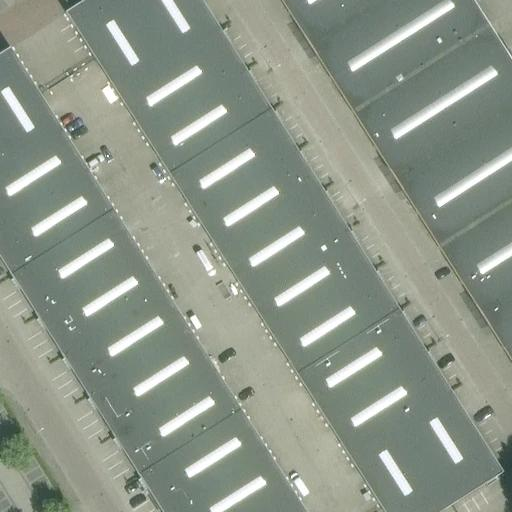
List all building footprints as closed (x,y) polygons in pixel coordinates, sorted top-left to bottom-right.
[(75,27),(116,92),(171,57),(134,0),(86,0),(73,9),(81,23),(75,27)] [(134,0),(171,57),(219,26),(201,0),(134,0)] [(279,0),(309,46),(381,0),(279,0)] [(381,0),(309,46),(353,114),(490,27),(472,0),(381,0)] [(81,23),(73,9),(66,13),(75,27),(81,23)] [(245,67),(219,26),(171,57),(116,92),(142,133),(245,67)] [(511,107),(511,61),(490,27),(353,114),(396,182),(511,107)] [(61,127),(11,48),(0,55),(0,145),(9,160),(61,127)] [(142,133),(168,174),(271,108),(245,67),(142,133)] [(511,107),(396,182),(439,249),(511,202),(511,107)] [(168,174),(194,215),(297,149),(271,108),(168,174)] [(9,160),(0,165),(0,223),(87,168),(61,127),(9,160)] [(0,165),(9,160),(0,145),(0,165)] [(220,256),(323,190),(297,149),(194,215),(220,256)] [(0,258),(10,274),(113,209),(87,168),(0,223),(0,258)] [(220,256),(246,297),(349,231),(323,190),(220,256)] [(511,298),(511,202),(439,249),(482,317),(511,298)] [(10,274),(36,315),(139,250),(113,209),(10,274)] [(375,272),(349,231),(246,297),(272,337),(375,272)] [(62,356),(165,291),(139,250),(36,315),(62,356)] [(272,337),(298,378),(401,313),(375,272),(272,337)] [(165,291),(62,356),(88,397),(191,331),(165,291)] [(511,298),(482,317),(511,363),(511,298)] [(401,313),(298,378),(324,419),(427,354),(401,313)] [(88,397),(114,438),(217,372),(191,331),(88,397)] [(350,460),(402,427),(453,395),(427,354),(324,419),(350,460)] [(140,479),(243,413),(217,372),(114,438),(140,479)] [(453,395),(402,427),(452,506),(503,473),(453,395)] [(140,479),(161,511),(178,511),(269,454),(243,413),(140,479)] [(383,511),(442,511),(452,506),(402,427),(350,460),(383,511)] [(268,511),(295,495),(269,454),(178,511),(268,511)] [(306,511),(295,495),(268,511),(306,511)]
